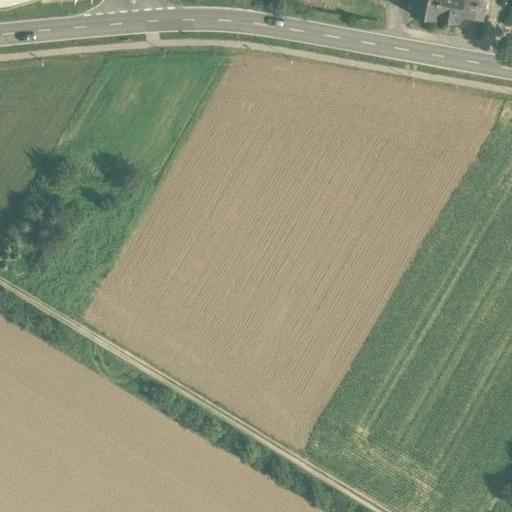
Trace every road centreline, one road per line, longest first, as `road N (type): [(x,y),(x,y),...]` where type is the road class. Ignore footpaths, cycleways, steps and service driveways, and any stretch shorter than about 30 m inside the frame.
road 1 (track): [(379,511),(0,280)]
road 2 (secondary): [(511,69),(271,28),(189,19),(121,24)]
road 3 (secondary): [(121,24),(0,35)]
